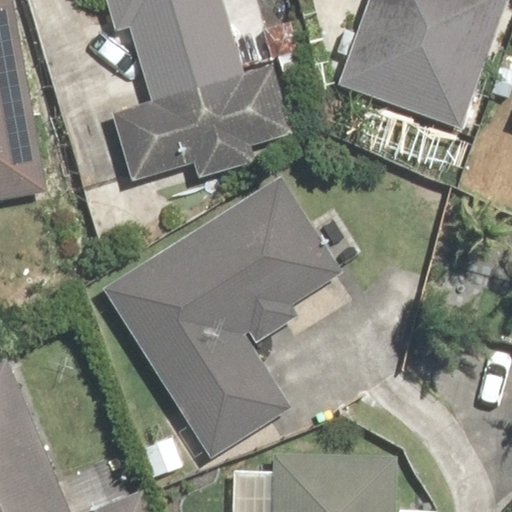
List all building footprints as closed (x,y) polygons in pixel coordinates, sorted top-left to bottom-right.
[(0,0),(0,212),(36,207),(5,0),(0,0)] [(95,0),(105,36),(122,31),(141,106),(104,116),(120,181),(180,166),(185,185),(247,169),(242,152),(284,142),(266,73),(237,80),(216,0),(95,0)] [(511,0),(356,0),(328,89),(469,135),(511,3),(511,0)] [(335,278),(270,177),(92,291),(201,462),(286,408),(249,350),(290,324),(282,312),(335,278)] [(141,511),(136,497),(119,453),(42,483),(0,375),(0,511),(141,511)] [(389,511),(391,463),(270,458),(270,474),(226,472),(224,511),(389,511)]
